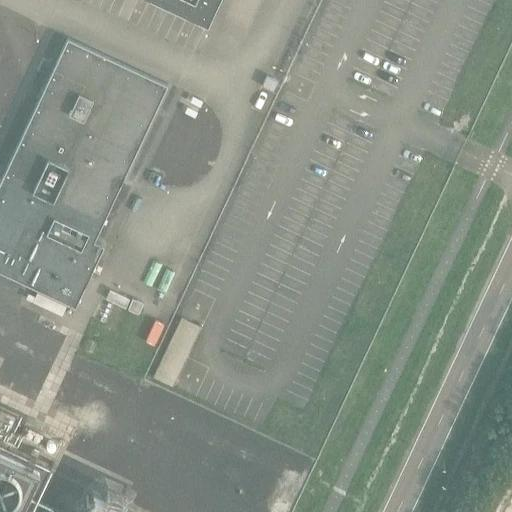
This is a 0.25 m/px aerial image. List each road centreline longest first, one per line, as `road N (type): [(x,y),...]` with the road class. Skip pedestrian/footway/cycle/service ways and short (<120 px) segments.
road 1 (unclassified): [(398,511),(511,269)]
road 2 (unknown): [(242,101),(187,226),(164,239),(121,242)]
